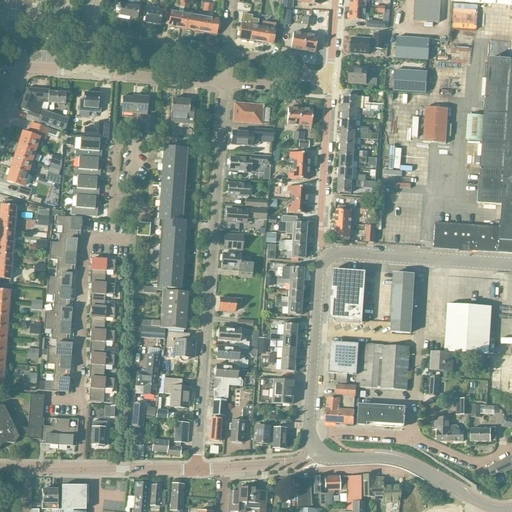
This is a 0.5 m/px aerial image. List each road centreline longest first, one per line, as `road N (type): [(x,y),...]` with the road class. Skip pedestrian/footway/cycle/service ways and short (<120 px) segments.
road 1 (residential): [(196,467),(220,143)]
road 2 (residential): [(80,468),(75,404),(84,241),(132,243)]
road 3 (tertiary): [(309,433),(324,252)]
road 4 (residential): [(412,437),(424,257)]
road 5 (residential): [(331,77),(324,252)]
road 6 (tertiary): [(316,450),(397,459),(478,503)]
road 7 (residential): [(106,211),(116,146),(220,143)]
road 8 (residential): [(228,54),(90,27)]
road 9 (residential): [(85,72),(225,83)]
